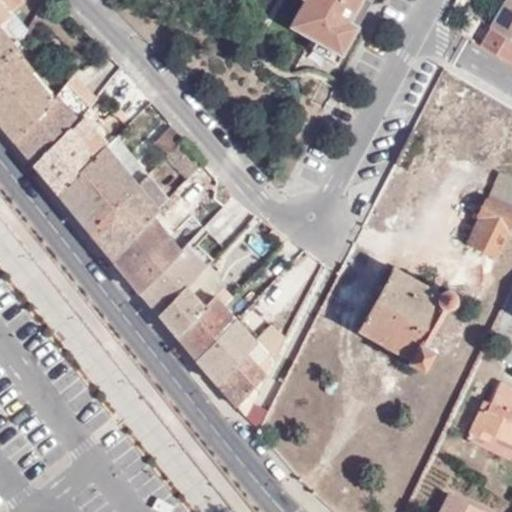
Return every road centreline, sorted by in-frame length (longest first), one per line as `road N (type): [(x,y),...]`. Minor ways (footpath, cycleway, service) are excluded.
road 1 (residential): [(79,0),(273,210),(303,216),(329,200),(433,0)]
road 2 (primary): [(0,158),(291,511)]
